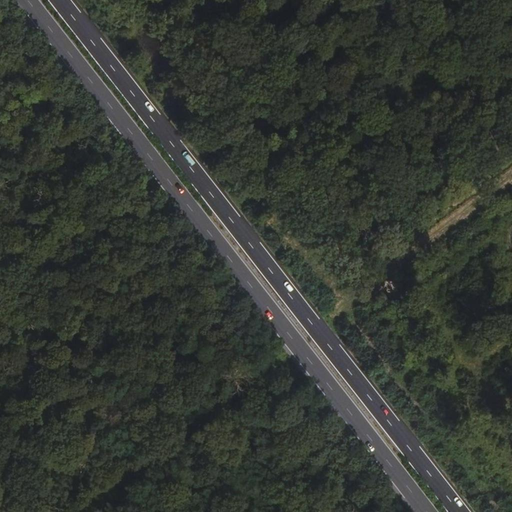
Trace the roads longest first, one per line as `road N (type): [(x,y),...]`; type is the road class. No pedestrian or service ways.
road 1 (trunk): [(22,0),(427,511)]
road 2 (trunk): [(459,511),(57,0)]
road 3 (track): [(271,362),(81,511)]
road 4 (track): [(511,201),(377,308)]
